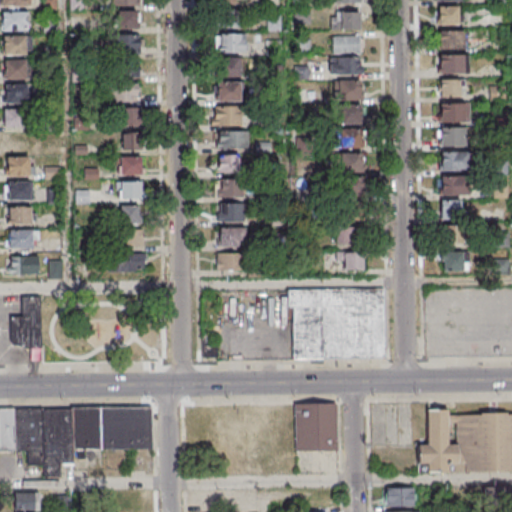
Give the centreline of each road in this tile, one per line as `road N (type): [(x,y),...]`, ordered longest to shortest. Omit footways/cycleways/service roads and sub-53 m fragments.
road 1 (residential): [(171,511),(169,406),(183,355),(184,286),(178,0)]
road 2 (tertiary): [(511,380),(0,386)]
road 3 (residential): [(407,382),(400,0)]
road 4 (residential): [(352,511),(350,383)]
